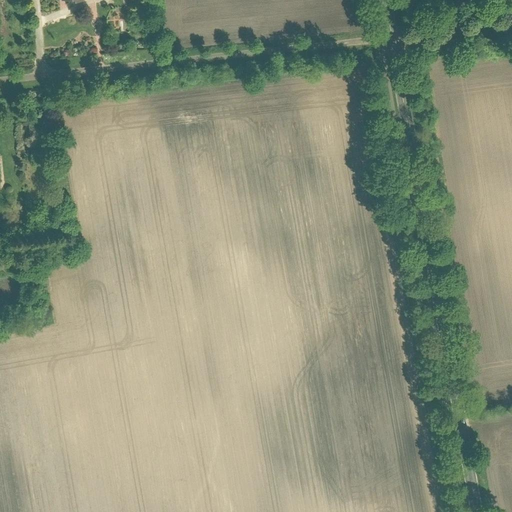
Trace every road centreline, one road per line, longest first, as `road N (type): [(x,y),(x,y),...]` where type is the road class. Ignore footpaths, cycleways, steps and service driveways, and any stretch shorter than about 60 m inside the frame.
road 1 (tertiary): [(387,35),(476,511)]
road 2 (residential): [(0,79),(387,35)]
road 3 (residential): [(387,35),(511,17)]
